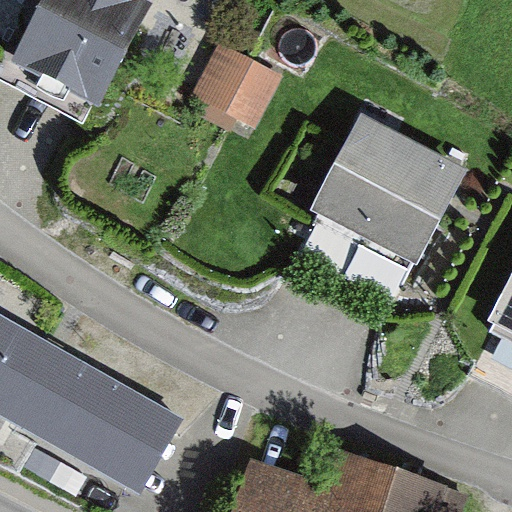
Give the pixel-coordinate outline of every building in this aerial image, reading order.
[(155,5),(146,0),(48,0),(15,65),(102,109),(155,5)] [(286,78),(221,46),(195,100),(260,131),(286,78)] [(469,172),(363,116),(312,213),(418,268),(469,172)] [(511,280),(491,322),(511,332),(511,280)] [(0,412),(146,495),(185,422),(0,315),(0,412)] [(326,484),(252,459),(234,511),(459,511),(466,491),(338,448),(326,484)]
